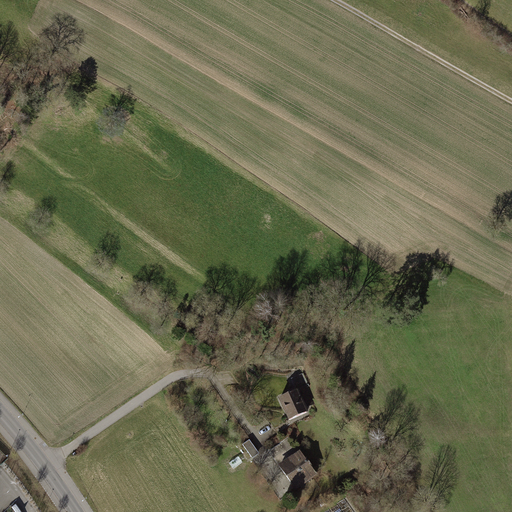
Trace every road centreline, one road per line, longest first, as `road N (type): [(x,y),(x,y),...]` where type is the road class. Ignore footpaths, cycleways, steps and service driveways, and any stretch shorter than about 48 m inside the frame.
road 1 (residential): [(43,466),(172,377),(201,373),(214,380),(289,488)]
road 2 (track): [(511,101),(336,0)]
